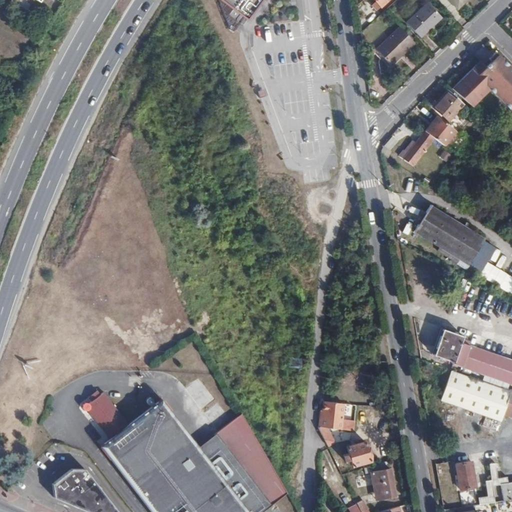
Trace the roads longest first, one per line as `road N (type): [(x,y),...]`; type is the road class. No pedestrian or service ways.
road 1 (secondary): [(360,142),(427,511)]
road 2 (track): [(360,142),(333,238),(303,510)]
road 3 (primary): [(0,317),(63,147),(143,0)]
road 4 (primary): [(106,0),(58,83),(0,218)]
road 5 (residential): [(484,21),(360,142)]
road 6 (secondary): [(340,0),(360,142)]
road 7 (unknown): [(388,295),(511,331)]
